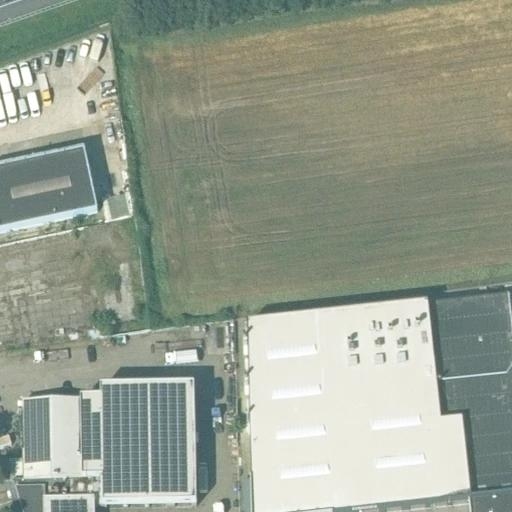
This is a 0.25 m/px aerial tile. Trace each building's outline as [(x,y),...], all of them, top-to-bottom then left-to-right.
[(0,171),(0,235),(98,215),(85,154),(0,171)] [(87,217),(89,228),(133,219),(131,209),(87,217)] [(247,327),(250,511),(401,511),(468,505),(468,511),(511,511),(511,326),(509,299),(247,327)] [(197,508),(195,390),(101,392),(101,403),(23,405),(24,461),(24,483),(24,484),(13,484),(21,511),(94,511),(95,510),(197,508)] [(24,483),(24,461),(0,461),(0,469),(4,482),(24,483)]
